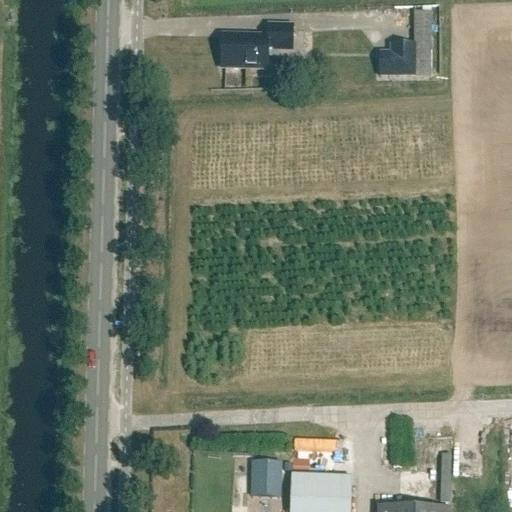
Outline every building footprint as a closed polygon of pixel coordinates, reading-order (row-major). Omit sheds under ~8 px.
[(378,79),(430,79),(430,14),(413,14),(413,46),(388,46),(388,54),(378,54),(378,79)] [(292,54),(293,28),(268,27),(268,39),(222,37),(221,70),(268,71),(268,52),(281,52),(281,53),(292,54)] [(456,503),(458,456),(444,455),(442,502),(456,503)] [(280,465),(253,465),(253,487),(280,487),(280,465)] [(350,511),(352,480),(292,478),(290,511),(350,511)]
